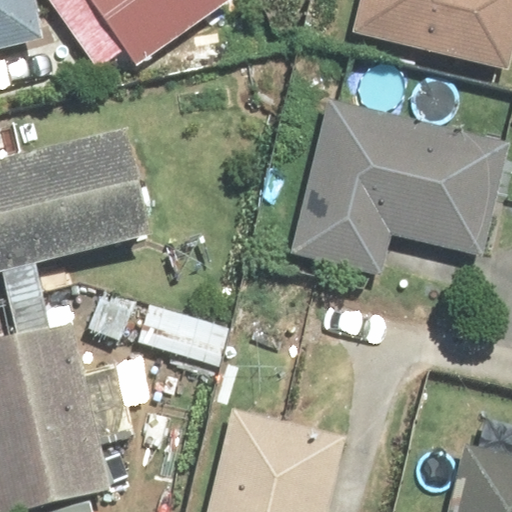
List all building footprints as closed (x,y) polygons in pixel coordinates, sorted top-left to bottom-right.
[(0,0),(0,58),(33,51),(21,0),(0,0)] [(116,58),(130,77),(229,4),(225,0),(39,0),(94,74),(116,58)] [(511,0),(354,0),(345,42),(506,77),(511,48),(511,0)] [(318,107),(280,263),(374,285),(384,245),(473,267),(501,152),(318,107)] [(0,309),(1,315),(38,305),(31,279),(136,252),(107,142),(0,169),(0,309)] [(59,330),(0,345),(0,511),(57,511),(104,500),(59,330)] [(223,420),(200,511),(324,511),(340,449),(223,420)] [(511,511),(511,460),(456,448),(440,511),(511,511)]
